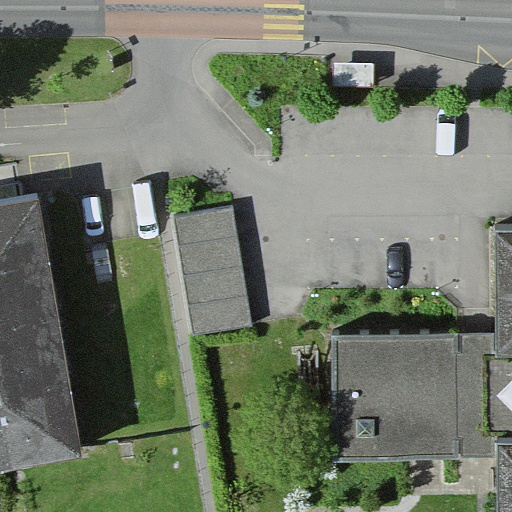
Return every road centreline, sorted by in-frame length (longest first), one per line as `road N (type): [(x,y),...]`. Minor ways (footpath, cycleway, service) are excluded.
road 1 (residential): [(511,20),(201,7)]
road 2 (residential): [(201,7),(0,8)]
